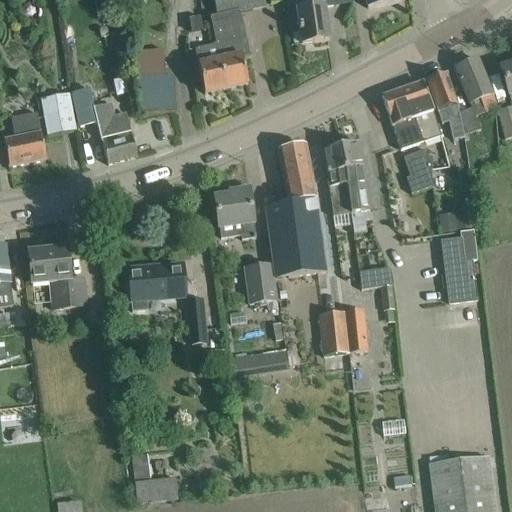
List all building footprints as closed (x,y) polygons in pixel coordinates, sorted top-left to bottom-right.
[(94,0),(97,12),(108,10),(106,0),(94,0)] [(212,20),(217,47),(226,91),(248,87),(241,58),(248,56),(239,15),(265,9),(263,0),(213,0),(217,19),(212,20)] [(352,0),(309,0),(311,10),(296,12),(299,34),(300,34),(302,46),(329,42),(324,9),(337,7),(337,6),(353,3),(352,0)] [(366,0),(367,10),(383,8),(399,5),(398,0),(366,0)] [(202,17),(189,19),(191,33),(204,31),(202,17)] [(226,91),(217,47),(195,52),(205,96),(226,91)] [(140,113),(176,111),(174,78),(165,78),(164,52),(137,53),(140,113)] [(474,120),(485,115),(496,110),(492,96),(486,80),(478,62),(455,72),(470,111),(459,116),(464,138),(479,131),(474,120)] [(511,66),(501,70),(506,90),(508,97),(511,106),(511,105),(511,66)] [(464,138),(459,116),(457,107),(453,95),(446,76),(427,83),(433,102),(442,126),(449,128),(451,133),(453,142),(464,140),(464,138)] [(423,84),(382,98),(401,153),(441,138),(430,107),(429,103),(423,84)] [(137,159),(129,129),(126,115),(113,118),(110,106),(95,110),(90,91),(70,96),(79,130),(97,125),(108,167),(137,159)] [(69,99),(42,104),(47,136),(74,131),(69,99)] [(505,142),(511,140),(511,109),(498,113),(505,142)] [(12,118),(15,129),(16,138),(4,141),(9,170),(46,163),(36,114),(12,118)] [(358,144),(342,148),(344,155),(342,155),(345,171),(351,216),(354,236),(366,235),(363,215),(370,214),(363,168),(358,144)] [(272,263),(274,282),(326,275),(315,201),(309,168),(305,148),(278,154),(288,206),(265,210),(272,263)] [(344,155),(342,148),(322,153),(327,177),(333,219),(351,216),(345,171),(342,155),(344,155)] [(425,152),(403,160),(410,179),(406,180),(412,196),(433,189),(431,173),(432,172),(425,152)] [(256,240),(252,211),(249,191),(234,193),(235,197),(215,200),(218,220),(219,229),(221,241),(241,238),(242,243),(256,240)] [(470,215),(456,217),(458,231),(472,229),(470,215)] [(455,216),(439,218),(441,234),(457,232),(455,216)] [(0,248),(0,309),(13,308),(10,285),(5,248),(0,248)] [(28,255),(30,274),(32,287),(50,285),(53,312),(86,309),(84,287),(71,288),(69,270),(67,251),(28,255)] [(277,302),(274,282),(272,263),(246,266),(251,305),(277,302)] [(472,263),(462,264),(445,267),(450,306),(477,303),(472,263)] [(131,304),(132,304),(133,314),(146,312),(145,303),(186,299),(183,267),(128,272),(131,304)] [(377,280),(380,280),(381,290),(393,288),(392,278),(377,280)] [(396,310),(393,288),(381,290),(383,311),(396,310)] [(189,336),(205,334),(203,302),(187,304),(189,336)] [(344,315),(348,356),(367,354),(363,312),(344,315)] [(348,356),(344,315),(319,318),(323,359),(348,356)] [(280,351),(230,364),(235,382),(284,369),(280,351)] [(225,367),(224,355),(215,356),(216,368),(225,367)] [(146,455),(132,456),(136,506),(177,502),(175,482),(149,485),(146,455)] [(434,511),(495,511),(489,459),(429,467),(434,511)]
